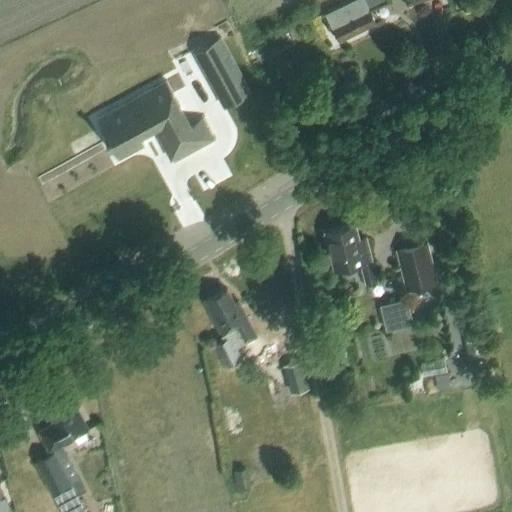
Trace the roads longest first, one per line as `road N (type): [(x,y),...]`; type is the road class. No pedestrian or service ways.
road 1 (tertiary): [(0,375),(511,67)]
road 2 (track): [(342,511),(283,202)]
